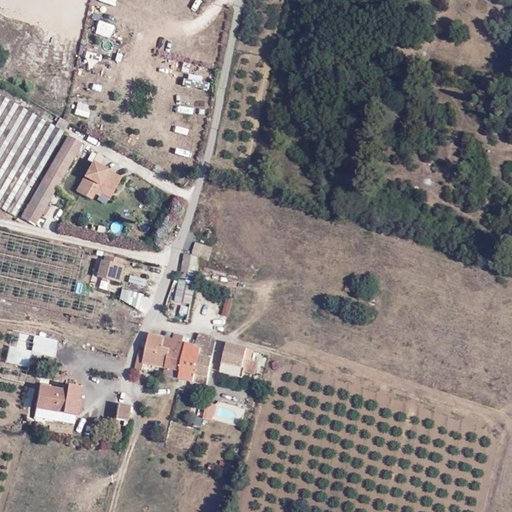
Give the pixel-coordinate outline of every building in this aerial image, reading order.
[(64,130),(55,124),(0,93),(0,205),(15,214),(65,131),(64,130)] [(69,122),(59,116),(55,124),(64,130),(69,122)] [(82,142),(69,133),(21,217),(34,225),(82,142)] [(124,177),(94,161),(78,189),(94,198),(98,192),(112,200),(124,177)] [(84,247),(0,230),(0,298),(99,319),(104,298),(74,292),(84,247)] [(195,240),(195,254),(202,256),(210,258),(212,245),(195,240)] [(195,254),(188,252),(182,277),(197,281),(202,256),(195,254)] [(120,264),(120,260),(104,256),(103,260),(100,260),(97,277),(119,281),(122,265),(120,264)] [(129,275),(128,283),(145,285),(146,277),(129,275)] [(230,315),(233,297),(225,296),(222,314),(230,315)] [(95,323),(3,302),(0,315),(0,324),(90,345),(95,323)] [(183,303),(183,312),(176,312),(175,321),(189,321),(189,303),(183,303)] [(126,330),(103,325),(97,346),(121,352),(126,330)] [(0,328),(0,395),(20,400),(32,351),(55,356),(58,343),(0,328)] [(161,335),(151,332),(144,363),(166,368),(164,374),(176,377),(175,370),(182,371),(181,376),(208,383),(219,336),(198,332),(195,342),(186,340),(187,335),(175,332),(174,338),(168,336),(169,332),(162,331),(161,335)] [(254,348),(228,342),(221,372),(243,377),(245,371),(256,374),(259,362),(255,361),(258,352),(254,351),(254,348)] [(27,378),(21,405),(32,407),(37,380),(27,378)] [(77,417),(81,388),(62,385),(56,387),(42,385),(36,412),(77,417)] [(18,401),(0,397),(0,422),(13,425),(18,401)] [(215,419),(216,402),(205,401),(204,418),(215,419)] [(220,401),(215,419),(241,427),(246,408),(220,401)] [(161,417),(164,405),(154,403),(152,415),(161,417)] [(128,422),(131,407),(118,405),(115,420),(128,422)] [(195,416),(194,425),(202,426),(203,417),(195,416)] [(0,449),(0,484),(9,451),(0,449)]
